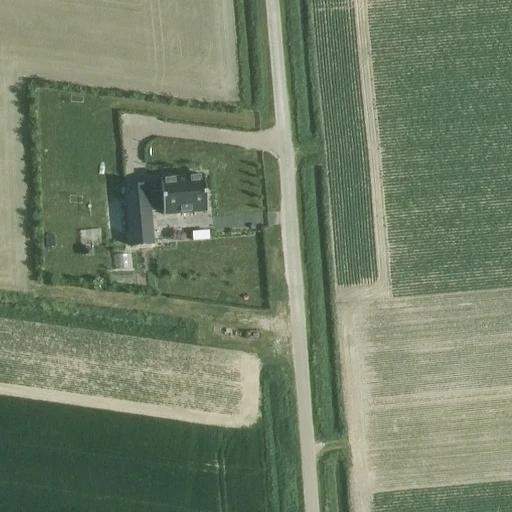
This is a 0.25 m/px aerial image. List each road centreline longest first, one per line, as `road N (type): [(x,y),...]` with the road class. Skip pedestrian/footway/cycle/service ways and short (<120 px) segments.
road 1 (unclassified): [(312,511),(271,0)]
road 2 (track): [(297,322),(18,289)]
